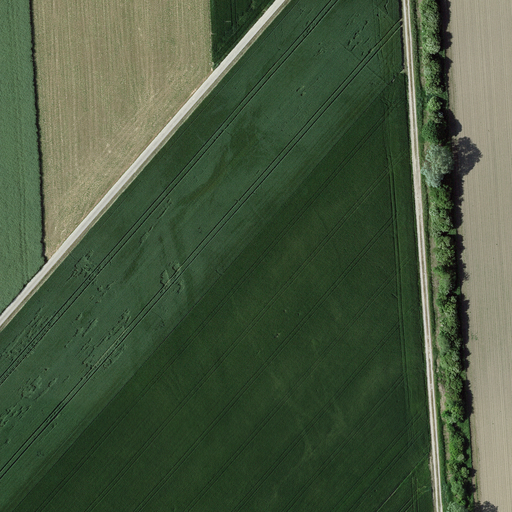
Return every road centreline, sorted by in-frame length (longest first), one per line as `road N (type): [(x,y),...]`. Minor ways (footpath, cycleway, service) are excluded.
road 1 (track): [(405,0),(439,511)]
road 2 (track): [(280,0),(0,320)]
